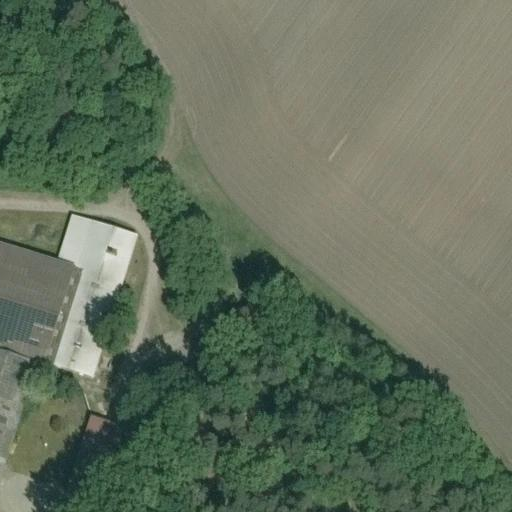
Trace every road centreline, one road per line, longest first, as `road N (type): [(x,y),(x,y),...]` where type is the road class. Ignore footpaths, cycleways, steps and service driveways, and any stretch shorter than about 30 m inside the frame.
road 1 (track): [(0,203),(135,217),(157,250),(132,359),(126,511)]
road 2 (track): [(135,217),(171,137),(46,0)]
